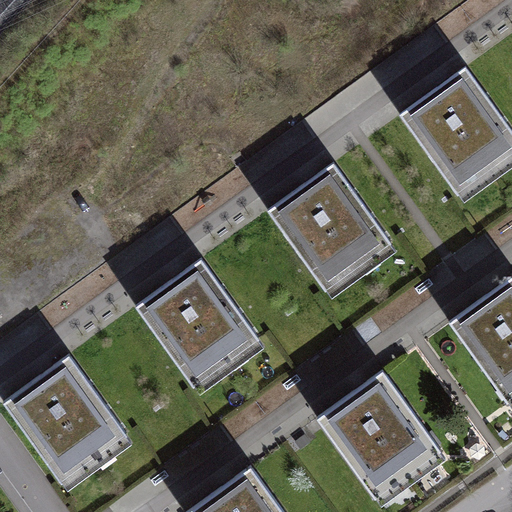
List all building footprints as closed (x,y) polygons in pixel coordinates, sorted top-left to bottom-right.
[(399,113),(462,203),(511,168),(511,131),(467,66),(399,113)] [(268,210),(331,299),(397,252),(334,163),(268,210)] [(136,306),(198,395),(265,349),(202,260),(136,306)] [(511,406),(511,278),(450,323),(511,407),(511,406)] [(0,399),(63,490),(126,446),(61,352),(0,395),(0,399)] [(446,455),(384,370),(319,417),(380,502),(446,455)] [(284,511),(251,465),(185,511),(284,511)]
